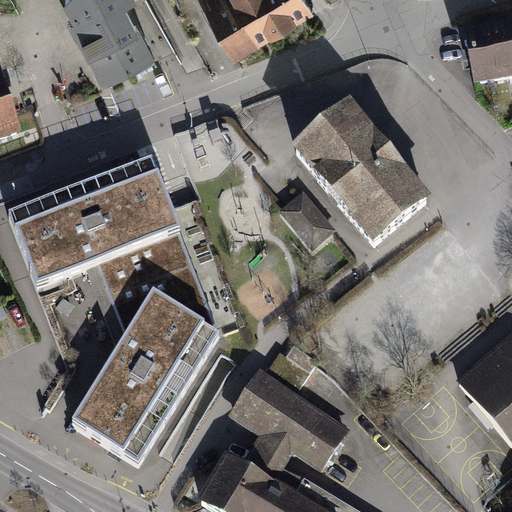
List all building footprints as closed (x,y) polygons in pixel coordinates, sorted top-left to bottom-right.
[(58,0),(70,22),(67,24),(92,71),(101,88),(154,58),(137,29),(134,30),(123,8),(135,1),(134,0),(58,0)] [(195,0),(229,63),(237,59),(315,18),(306,0),(195,0)] [(511,32),(468,39),(476,93),(479,93),(511,87),(511,32)] [(0,80),(0,148),(24,140),(18,121),(3,79),(0,80)] [(350,107),(292,155),(373,253),(431,205),(421,192),(350,107)] [(114,312),(126,342),(73,428),(139,469),(219,338),(180,237),(152,166),(55,203),(9,221),(31,278),(43,273),(50,289),(74,280),(97,270),(110,301),(103,303),(105,309),(107,314),(114,312)] [(286,211),(280,216),(312,254),(335,234),(303,196),(286,211)] [(511,447),(511,336),(457,383),(474,403),(489,420),(495,428),(511,447)] [(293,454),(321,473),(346,436),(288,397),(295,387),(300,390),(318,364),(294,348),(287,360),(285,359),(276,373),(272,370),(265,382),(259,378),(234,415),(267,437),(293,454)] [(293,454),(267,437),(254,460),(283,473),(293,454)] [(275,489),(261,511),(353,511),(313,488),(304,483),(283,473),(254,460),(246,472),(275,489)] [(261,511),(275,489),(246,472),(228,462),(224,469),(202,506),(212,511),(261,511)]
